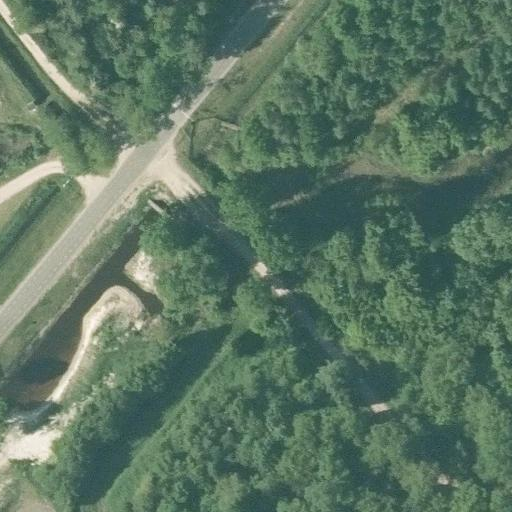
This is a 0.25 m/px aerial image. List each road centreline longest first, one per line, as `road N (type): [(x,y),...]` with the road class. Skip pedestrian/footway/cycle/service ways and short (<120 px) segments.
road 1 (tertiary): [(0,327),(270,0)]
road 2 (track): [(223,222),(449,494),(484,511)]
road 3 (track): [(271,283),(100,490),(102,511)]
road 4 (track): [(0,5),(64,86),(176,176)]
